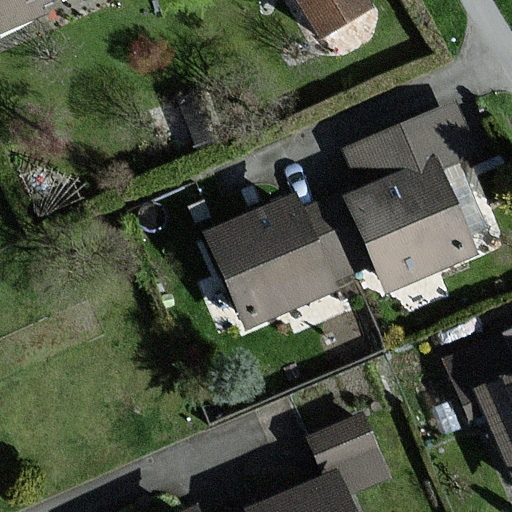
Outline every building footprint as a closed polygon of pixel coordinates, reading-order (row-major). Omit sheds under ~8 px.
[(0,0),(0,22),(49,0),(0,0)] [(370,0),(301,0),(322,30),(372,2),(370,0)] [(350,150),(366,190),(352,195),(379,261),(389,286),(476,251),(439,161),(473,147),(457,107),(350,150)] [(334,280),(379,261),(352,195),(307,214),(334,280)] [(337,286),(334,280),(307,214),(300,196),(214,230),(251,321),(337,286)] [(511,339),(509,333),(450,359),(474,414),(490,407),(511,456),(511,339)] [(357,511),(349,492),(388,476),(365,417),(313,438),(328,477),(253,507),(255,511),(357,511)]
